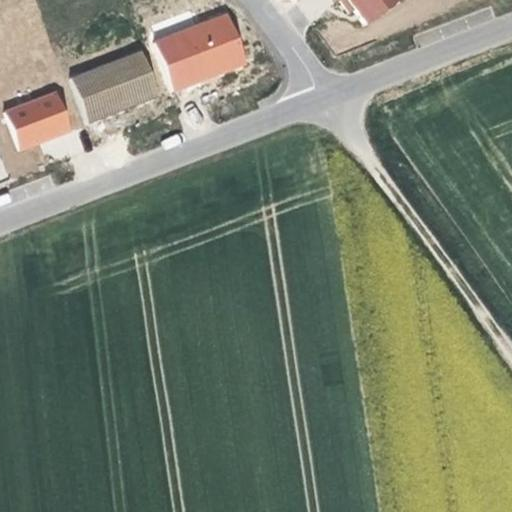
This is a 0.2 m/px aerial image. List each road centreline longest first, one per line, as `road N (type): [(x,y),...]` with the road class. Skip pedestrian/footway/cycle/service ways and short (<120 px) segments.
road 1 (residential): [(327,95),(0,219)]
road 2 (track): [(511,362),(327,95)]
road 3 (residential): [(511,24),(327,95)]
